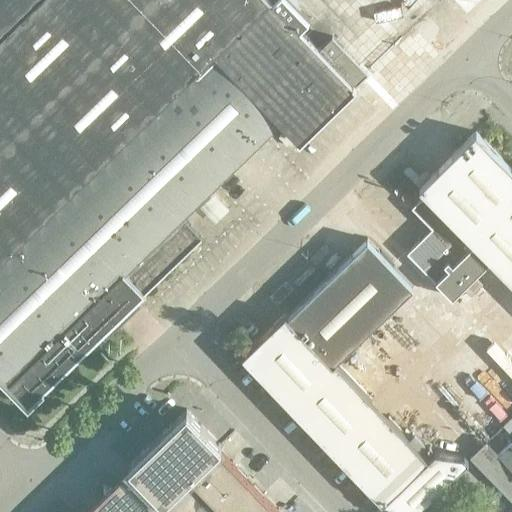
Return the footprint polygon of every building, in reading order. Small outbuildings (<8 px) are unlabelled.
[(0,0),(0,375),(28,404),(99,335),(104,340),(133,312),(128,307),(201,237),(180,216),(280,119),(299,139),(362,78),(367,73),(331,36),(319,48),(298,27),(307,18),(289,0),(0,0)] [(407,252),(438,282),(451,296),(489,259),(511,283),(511,169),(475,132),(418,188),(424,194),(412,206),(432,227),(407,252)] [(423,462),(331,365),(412,285),(366,239),(245,356),(383,500),(395,511),(412,511),(467,458),(463,454),(435,451),(423,462)] [(222,446),(186,409),(128,466),(119,475),(81,511),(281,511),(220,448),(222,446)] [(469,456),(511,500),(511,440),(499,454),(485,440),(469,456)]
